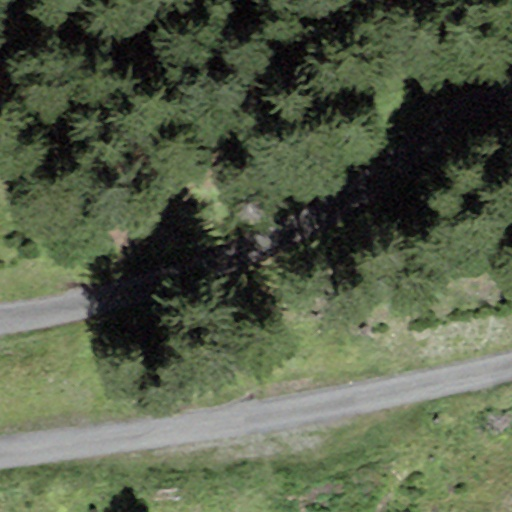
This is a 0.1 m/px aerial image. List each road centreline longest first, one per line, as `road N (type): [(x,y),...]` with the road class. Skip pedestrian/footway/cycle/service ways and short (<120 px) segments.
road 1 (track): [(0,326),(203,292),(317,205),(380,108),(443,36),(488,0)]
road 2 (track): [(511,369),(192,457),(0,455)]
